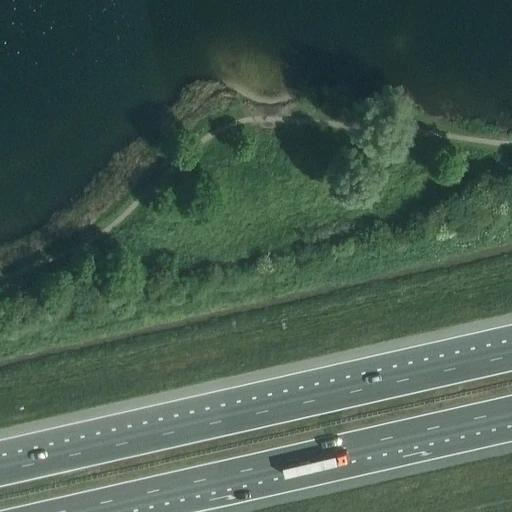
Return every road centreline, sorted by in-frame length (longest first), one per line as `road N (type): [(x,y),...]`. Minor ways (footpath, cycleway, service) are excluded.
road 1 (motorway): [(511,354),(0,470)]
road 2 (motorway): [(64,511),(511,410)]
